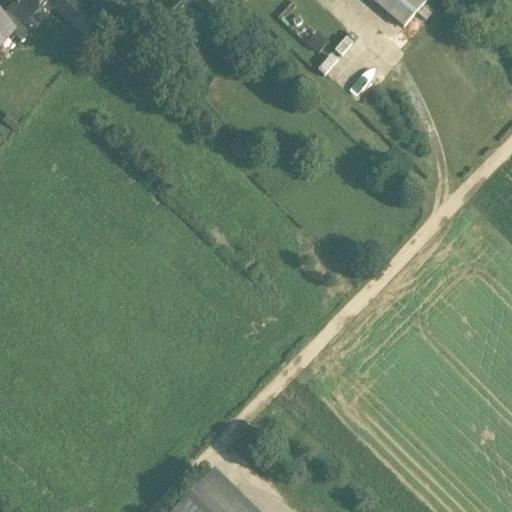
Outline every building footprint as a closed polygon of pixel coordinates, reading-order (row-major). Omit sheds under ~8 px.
[(5,0),(15,8),(27,19),(28,17),(36,9),(37,10),(42,10),(46,6),(46,1),(44,0),(5,0)] [(87,20),(65,0),(64,0),(54,12),(77,32),(87,20)] [(158,0),(173,12),(183,0),(158,0)] [(423,7),(414,0),(367,0),(403,31),(423,7)] [(27,19),(15,8),(7,17),(29,37),(38,27),(28,17),(27,19)] [(29,37),(7,17),(0,24),(0,27),(10,37),(9,37),(20,47),(29,37)] [(0,27),(0,47),(9,37),(10,37),(0,27)] [(246,511),(211,477),(177,511),(246,511)]
